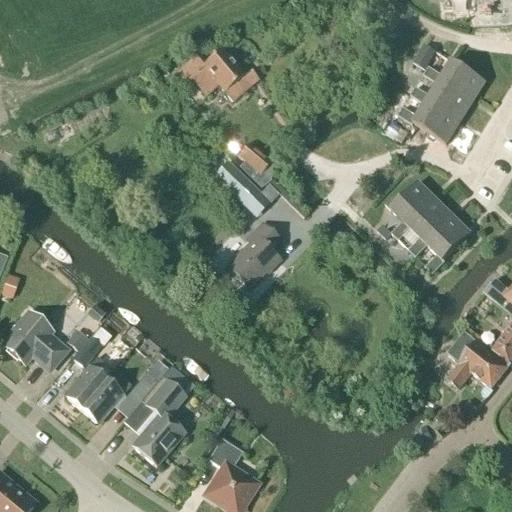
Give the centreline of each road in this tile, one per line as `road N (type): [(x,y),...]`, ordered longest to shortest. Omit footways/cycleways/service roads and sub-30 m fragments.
road 1 (residential): [(511,101),(464,180),(412,156),(387,160),(336,204)]
road 2 (residential): [(103,499),(0,412)]
road 3 (residential): [(511,50),(426,27),(389,0)]
